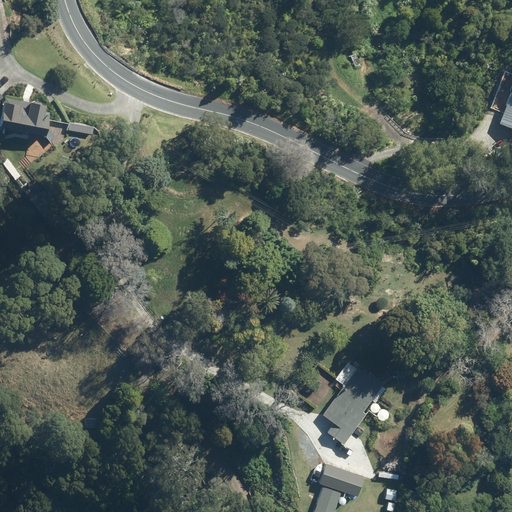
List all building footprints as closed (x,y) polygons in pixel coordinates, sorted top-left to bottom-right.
[(355,56),(348,58),(351,66),(358,63),(355,56)] [(5,96),(0,123),(0,125),(46,135),(50,112),(45,111),(46,103),(30,100),(29,101),(5,96)] [(511,97),(501,126),(511,130),(511,97)] [(43,202),(37,207),(42,214),(48,209),(43,202)] [(382,386),(383,385),(358,366),(357,369),(347,362),(335,378),(345,385),(323,414),(334,423),(327,432),(344,444),(366,414),(364,412),(372,400),(376,403),(386,389),(382,386)] [(323,486),(313,511),(334,511),(342,493),(323,486)]
